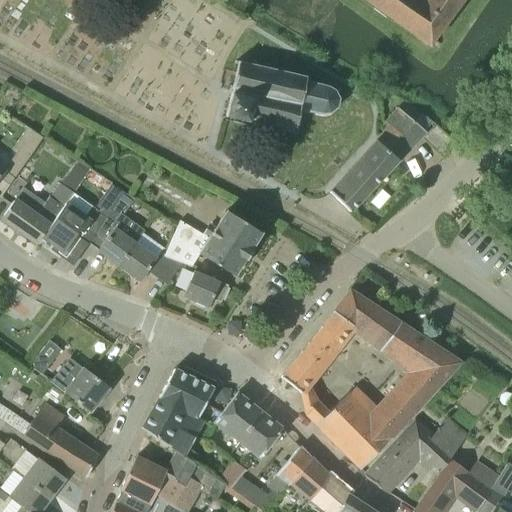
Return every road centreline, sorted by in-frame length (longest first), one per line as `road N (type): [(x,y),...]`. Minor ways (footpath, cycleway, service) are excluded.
road 1 (residential): [(400,511),(252,380)]
road 2 (residential): [(99,511),(170,333)]
road 3 (residential): [(170,333),(0,255)]
road 4 (unclassified): [(404,228),(511,124)]
road 5 (unclassified): [(511,311),(404,228)]
